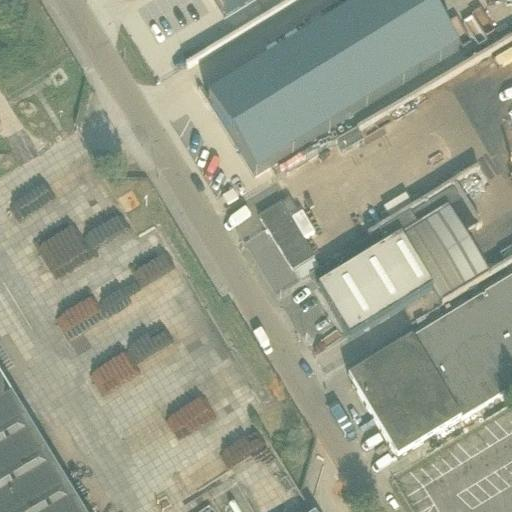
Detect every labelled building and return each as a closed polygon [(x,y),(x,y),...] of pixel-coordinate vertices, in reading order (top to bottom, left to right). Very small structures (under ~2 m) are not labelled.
[(375,0),(208,104),(255,180),(270,171),(458,55),(425,0),(375,0)] [(210,0),(224,22),(260,0),(210,0)] [(357,133),(335,145),(341,155),(363,143),(357,133)] [(476,258),(464,237),(476,229),(453,190),(309,278),(349,344),(432,293),(442,308),(489,279),(476,258)] [(314,261),(301,240),(309,234),(289,202),(259,220),(266,231),(293,274),(314,261)] [(511,303),(511,281),(365,371),(348,381),(358,397),(511,303)] [(397,462),(511,392),(511,303),(358,397),(397,462)] [(78,511),(0,384),(0,511),(78,511)]
